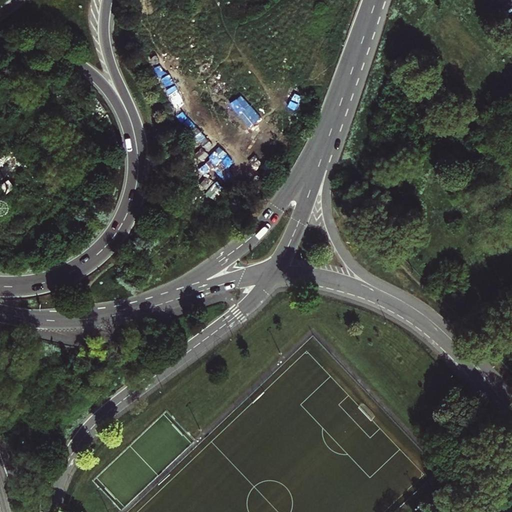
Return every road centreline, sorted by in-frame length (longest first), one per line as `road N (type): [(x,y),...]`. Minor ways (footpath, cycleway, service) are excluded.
road 1 (residential): [(511,395),(436,319),(353,266),(332,231),(327,184),(367,23)]
road 2 (primary): [(48,511),(58,477),(89,429),(237,314),(273,272)]
road 3 (residential): [(273,272),(333,279),(402,307),(438,334),(511,418)]
road 4 (primary): [(153,303),(255,233),(339,102)]
road 5 (primary): [(0,47),(49,50),(107,88),(130,141),(128,212)]
road 6 (primary): [(108,0),(106,46),(142,153),(128,212)]
road 7 (primary): [(273,272),(339,102)]
road 8 (primary): [(128,212),(82,267),(30,286),(0,286)]
road 9 (primary): [(0,313),(71,319),(153,303)]
road 10 (primary): [(153,303),(273,272)]
